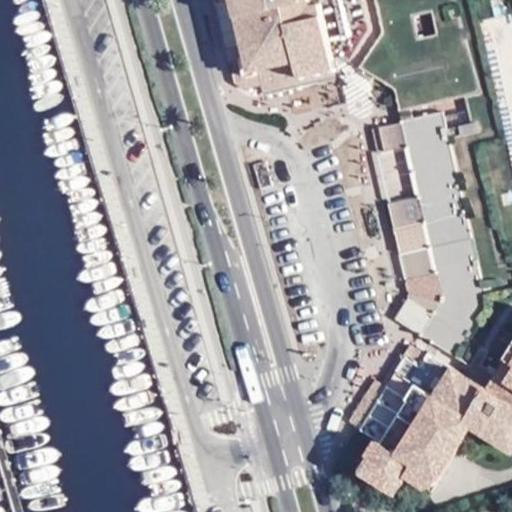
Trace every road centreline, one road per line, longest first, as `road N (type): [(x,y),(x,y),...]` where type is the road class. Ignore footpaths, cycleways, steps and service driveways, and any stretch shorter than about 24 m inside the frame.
road 1 (secondary): [(145,0),(290,511)]
road 2 (secondary): [(328,511),(183,0)]
